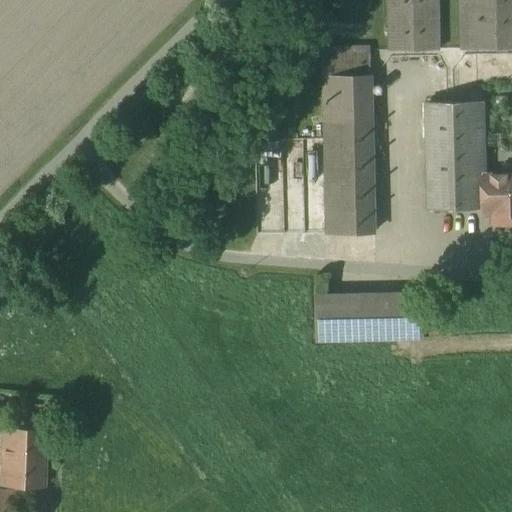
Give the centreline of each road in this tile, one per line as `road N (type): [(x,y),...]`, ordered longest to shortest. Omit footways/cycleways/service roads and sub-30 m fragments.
road 1 (unclassified): [(77,152),(168,238),(198,253),(322,270),(511,278)]
road 2 (unclassified): [(227,0),(77,152)]
